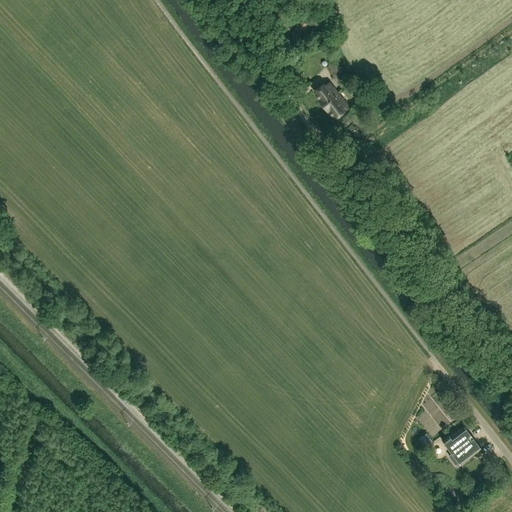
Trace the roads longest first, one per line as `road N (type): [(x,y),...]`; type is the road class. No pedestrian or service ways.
road 1 (track): [(511,368),(444,307),(384,204),(307,125),(271,46),(233,0)]
road 2 (unclassified): [(433,360),(511,460)]
